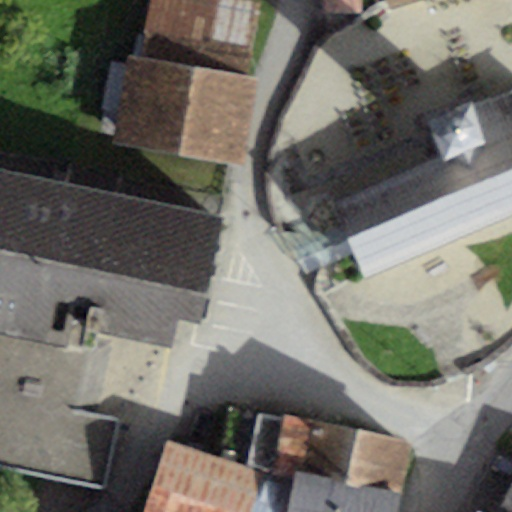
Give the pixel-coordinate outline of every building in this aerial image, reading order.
[(262,4),(239,0),(152,0),(141,58),(248,77),(262,4)] [(360,0),(323,0),(324,17),(361,15),(360,0)] [(386,0),(390,10),(420,0),(386,0)] [(141,58),(128,55),(113,142),(242,166),(258,79),(248,77),(141,58)] [(442,159),(336,202),(366,276),(511,217),(511,89),(474,105),(473,101),(426,119),(442,159)] [(205,328),(228,219),(0,170),(0,469),(104,491),(119,424),(74,414),(92,331),(172,348),(177,322),(205,328)] [(410,441),(228,409),(221,450),(249,455),(247,463),(297,472),(401,491),(410,441)] [(250,511),(263,474),(167,442),(143,511),(250,511)] [(295,484),(289,511),(397,511),(401,491),(297,472),(295,484)] [(263,474),(250,511),(289,511),(295,484),(263,474)] [(511,511),(511,488),(499,511),(511,511)]
